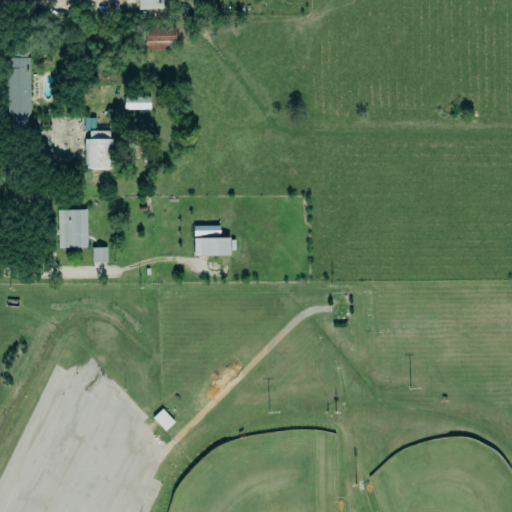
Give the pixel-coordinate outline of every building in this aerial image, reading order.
[(159,0),(160,8),(136,9),(135,0),(159,0)] [(144,29),(145,51),(175,50),(174,28),(144,29)] [(30,115),(29,58),(10,58),(10,68),(6,68),(7,116),(30,115)] [(150,109),(149,96),(123,96),(123,110),(150,109)] [(112,131),(89,131),(88,139),(85,139),(84,169),(112,170),(112,131)] [(55,208),(85,208),(85,246),(56,247),(55,208)] [(193,238),(193,256),(229,255),(229,238),(193,238)]
